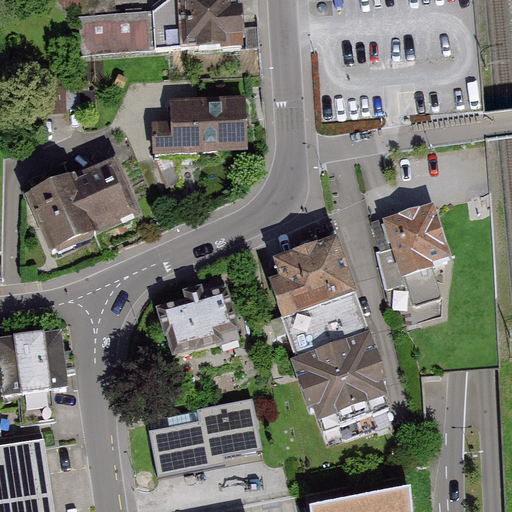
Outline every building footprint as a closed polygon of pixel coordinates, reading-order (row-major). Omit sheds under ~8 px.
[(237,7),(172,9),(173,76),(238,74),(237,7)] [(248,162),(247,108),(165,110),(166,135),(150,135),(151,164),(248,162)] [(113,182),(21,215),(44,277),(135,244),(113,182)] [(447,266),(431,214),(373,232),(388,293),(406,285),(414,310),(441,300),(438,289),(433,270),(447,266)] [(299,365),(295,367),(298,376),(319,438),(340,431),(344,442),(377,431),(373,419),(387,414),(378,390),(385,387),(336,246),(275,267),(281,284),(272,287),(288,335),(299,365)] [(225,296),(160,314),(173,361),(238,342),(225,296)] [(63,349),(0,357),(0,415),(18,414),(23,447),(57,443),(52,411),(72,410),(63,349)] [(205,419),(150,429),(156,461),(159,482),(277,460),(265,395),(203,406),(205,419)] [(54,511),(46,456),(0,463),(0,511),(54,511)] [(413,511),(412,494),(320,511),(413,511)]
